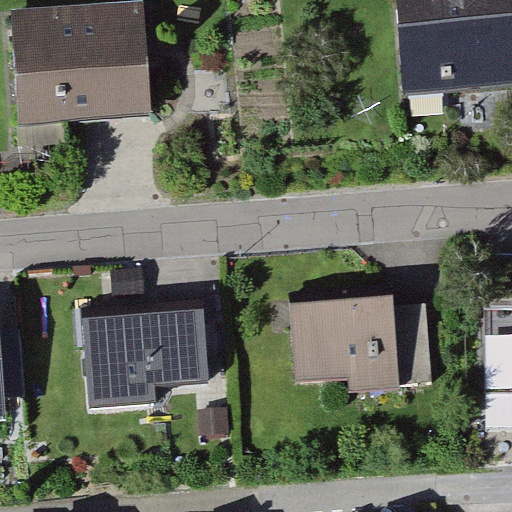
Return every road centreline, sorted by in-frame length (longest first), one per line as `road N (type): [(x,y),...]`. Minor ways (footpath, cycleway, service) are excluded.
road 1 (residential): [(0,244),(511,205)]
road 2 (residential): [(511,489),(204,511)]
